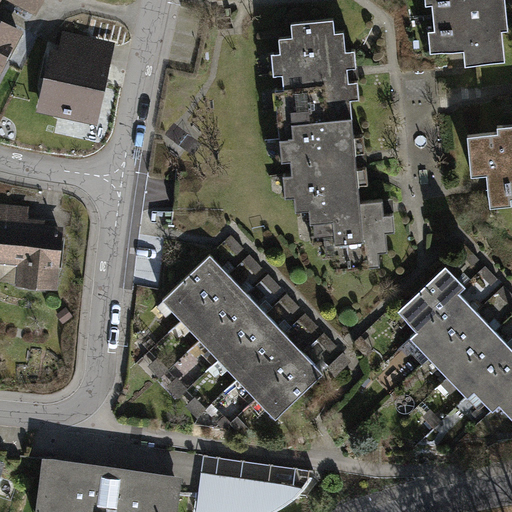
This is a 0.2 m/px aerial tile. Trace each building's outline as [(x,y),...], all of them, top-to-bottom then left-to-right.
[(39,0),(16,0),(35,10),(39,0)] [(504,0),(438,0),(438,2),(432,3),(435,29),(441,29),(443,50),(464,48),(466,63),(505,59),(502,29),(508,29),(504,0)] [(277,109),(278,123),(352,116),(344,30),(335,31),(333,18),(291,22),(292,35),(279,36),(286,108),(277,109)] [(0,65),(18,32),(0,22),(0,65)] [(107,64),(53,52),(41,106),(75,114),(78,101),(98,105),(107,64)] [(295,208),(309,207),(309,205),(360,200),(352,116),(278,123),(280,138),(289,137),(295,208)] [(511,123),(497,125),(497,132),(468,134),(471,174),(487,172),(489,193),(510,191),(510,197),(511,196),(511,123)] [(309,205),(309,207),(310,221),(319,220),(323,256),(336,254),(337,268),(380,264),(378,250),(387,249),(382,198),(360,200),(309,205)] [(59,230),(0,223),(0,257),(28,260),(26,282),(54,285),(59,230)] [(210,254),(163,298),(182,319),(229,274),(210,254)] [(465,285),(446,265),(398,310),(418,330),(459,291),(465,285)] [(229,274),(182,319),(201,338),(248,293),(229,274)] [(459,291),(418,330),(411,336),(430,356),(477,311),(459,291)] [(248,293),(201,338),(219,358),(267,313),(248,293)] [(477,311),(430,356),(448,375),(496,330),(477,311)] [(285,332),(267,313),(219,358),(238,377),(285,332)] [(467,395),(473,389),(511,351),(511,347),(496,330),(448,375),(467,395)] [(285,332),(238,377),(256,397),(304,352),(285,332)] [(511,351),(473,389),(492,408),(499,402),(511,389),(511,351)] [(304,352),(256,397),(276,417),(323,372),(304,352)] [(511,389),(499,402),(511,416),(511,389)] [(313,470),(182,452),(178,477),(177,491),(196,494),(194,511),(198,511),(267,511),(278,507),(293,498),(295,484),(306,486),(312,477),(313,470)] [(104,467),(45,458),(37,511),(173,511),(177,491),(178,477),(120,469),(119,476),(103,474),(104,467)]
